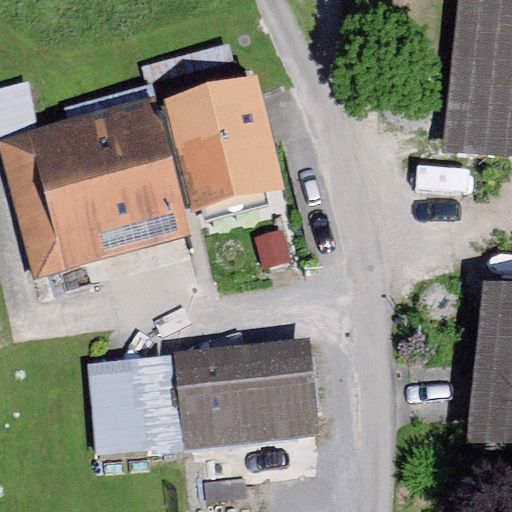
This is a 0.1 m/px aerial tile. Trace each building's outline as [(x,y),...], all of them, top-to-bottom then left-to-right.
[(511,0),(472,0),(457,156),(511,161),(511,0)] [(156,94),(214,80),(208,54),(148,69),(156,94)] [(78,158),(39,167),(58,244),(179,215),(169,172),(187,167),(197,208),(204,206),(261,192),(268,191),(247,103),(242,105),(234,75),(214,80),(156,94),(163,124),(75,145),(78,158)] [(32,141),(23,89),(0,94),(0,133),(3,149),(32,141)] [(187,242),(179,215),(58,244),(39,167),(32,141),(3,149),(35,282),(187,242)] [(264,203),(261,192),(204,206),(207,218),(264,203)] [(511,301),(502,300),(487,439),(511,441),(511,301)] [(303,357),(184,369),(191,438),(310,426),(303,357)] [(144,380),(96,382),(100,459),(149,456),(144,380)]
